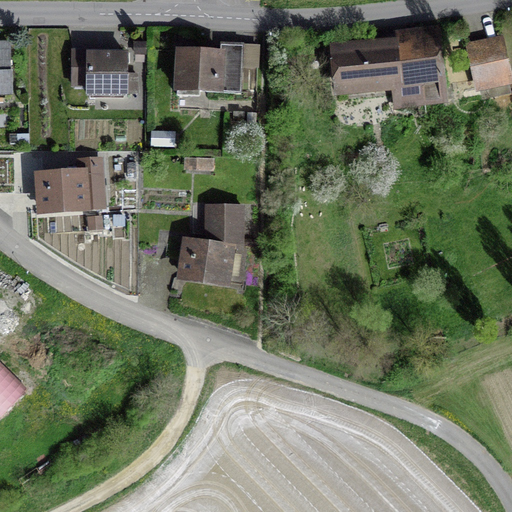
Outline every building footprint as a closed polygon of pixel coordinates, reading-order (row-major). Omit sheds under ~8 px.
[(479,88),(509,82),(500,41),(470,47),(479,88)] [(439,42),(336,52),(340,89),(392,83),(394,106),(446,100),(439,42)] [(9,44),(0,43),(0,93),(11,93),(9,44)] [(180,51),(178,91),(241,93),(243,46),(221,45),(220,53),(180,51)] [(126,74),(126,55),(89,55),(89,51),(73,51),(73,78),(88,78),(88,93),(136,94),(136,74),(126,74)] [(40,177),(42,210),(100,207),(98,162),(79,163),(79,175),(40,177)] [(187,244),(182,276),(225,283),(229,247),(242,248),(243,207),(212,207),(212,247),(187,244)]
